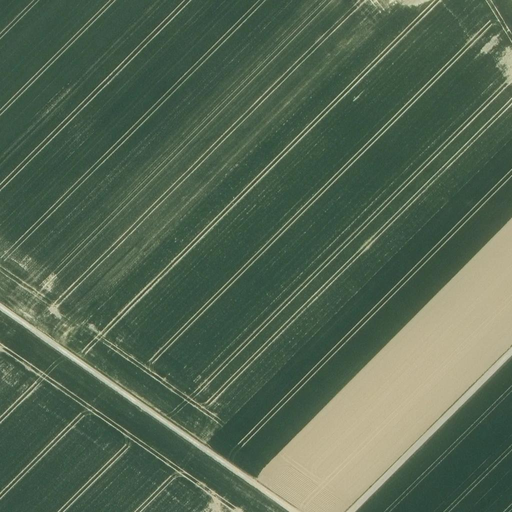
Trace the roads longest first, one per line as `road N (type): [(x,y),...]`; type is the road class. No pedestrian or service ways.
road 1 (track): [(290,511),(0,308)]
road 2 (track): [(350,511),(511,351)]
